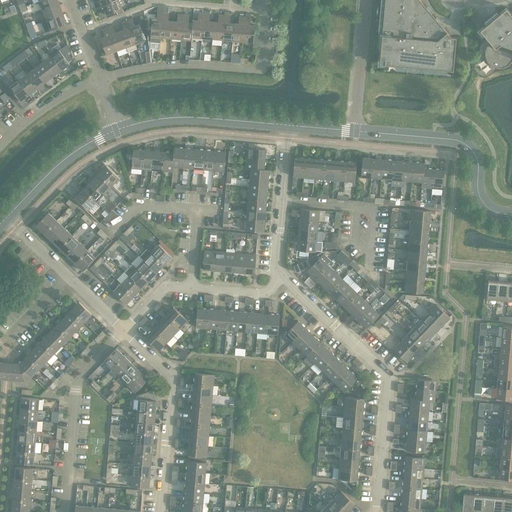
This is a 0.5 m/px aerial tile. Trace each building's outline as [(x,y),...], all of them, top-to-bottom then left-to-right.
[(58,0),(45,0),(40,2),(43,12),(60,5),(58,0)] [(119,0),(118,0),(100,0),(93,3),(96,9),(119,0)] [(119,0),(96,9),(98,14),(104,11),(106,16),(122,10),(119,0)] [(384,0),(379,64),(453,71),(456,37),(451,37),(419,0),(384,0)] [(47,21),(64,15),(60,5),(43,12),(47,21)] [(150,38),(151,38),(150,43),(160,44),(161,39),(164,6),(158,6),(156,21),(152,20),(151,31),(150,38)] [(164,6),(161,39),(171,39),(172,23),(168,22),(169,15),(168,15),(169,6),(164,6)] [(493,67),(494,68),(496,68),(497,68),(498,69),(500,69),(502,69),(503,68),(504,68),(505,68),(506,67),(507,66),(509,65),(510,64),(511,63),(511,62),(511,61),(511,16),(505,9),(479,30),(490,43),(489,44),(488,45),(487,46),(487,47),(486,48),(486,49),(485,51),(485,52),(485,53),(485,55),(485,56),(485,57),(486,58),(486,60),(486,61),(487,62),(488,63),(489,64),(490,65),(491,66),(492,67),(493,67)] [(192,38),(202,39),(204,14),(198,14),(197,21),(192,21),(192,24),(193,24),(192,38)] [(204,14),(202,39),(212,40),(214,23),(209,22),(209,15),(204,14)] [(64,15),(47,21),(51,31),(67,25),(64,15)] [(172,23),(171,39),(181,40),(183,16),(177,15),(177,23),(172,23)] [(183,16),(181,40),(192,41),(192,38),(193,24),(192,24),(188,24),(189,16),(183,16)] [(214,23),(212,40),(222,40),(224,16),(218,16),(218,23),(214,23)] [(224,16),(222,40),(232,41),(234,24),(229,24),(230,17),(229,17),(224,16)] [(234,24),(232,41),(243,42),(245,18),(239,18),(238,25),(234,24)] [(245,18),(243,42),(253,43),(254,26),(250,26),(250,19),(245,18)] [(127,22),(136,45),(146,41),(140,25),(136,27),(133,20),(127,22)] [(120,33),(126,48),(128,53),(137,50),(136,45),(127,22),(122,24),(124,31),(120,33)] [(108,29),(116,52),(126,48),(120,33),(116,34),(114,27),(108,29)] [(116,52),(108,29),(103,31),(105,38),(101,40),(104,49),(106,55),(107,56),(116,52)] [(48,52),(51,57),(61,71),(70,64),(59,50),(61,49),(58,44),(48,52)] [(43,63),(53,77),(61,71),(51,57),(43,63)] [(35,69),(45,83),(53,77),(43,63),(35,69)] [(45,83),(35,69),(26,75),(37,89),(45,83)] [(18,81),(29,95),(37,89),(26,75),(18,81)] [(29,95),(18,81),(10,87),(19,100),(20,101),(29,95)] [(10,87),(7,89),(17,102),(19,100),(10,87)] [(173,167),(183,168),(184,149),(174,148),(173,153),(174,153),(173,167)] [(246,158),(265,160),(266,150),(247,148),(246,158)] [(142,169),(143,150),(133,149),(131,168),(142,169)] [(184,149),(183,168),(193,169),(195,150),(184,149)] [(143,150),(142,169),(152,170),(153,151),(143,150)] [(195,150),(193,169),(203,170),(205,151),(195,150)] [(153,151),(152,170),(162,171),(164,152),(153,151)] [(205,151),(203,170),(213,171),(215,151),(205,151)] [(215,151),(213,171),(224,172),(225,152),(215,151)] [(164,152),(162,171),(173,172),(173,167),(174,153),(173,153),(164,152)] [(265,160),(246,158),(245,169),(250,170),(250,169),(264,170),(265,160)] [(303,178),(305,159),(294,158),(293,177),(303,178)] [(371,178),(373,159),(362,158),(361,177),(371,178)] [(305,159),(303,178),(313,179),(315,160),(305,159)] [(373,159),(371,178),(381,179),(383,160),(373,159)] [(315,160),(313,179),(323,180),(325,161),(315,160)] [(383,160),(381,179),(392,180),(393,161),(383,160)] [(325,161),(323,180),(334,180),(335,161),(325,161)] [(335,161),(334,180),(344,181),(345,162),(335,161)] [(393,161),(392,180),(402,181),(403,162),(393,161)] [(345,162),(344,181),(354,182),(356,163),(345,162)] [(403,162),(402,181),(412,182),(413,163),(403,162)] [(412,182),(421,183),(422,183),(423,169),(424,169),(424,164),(413,163),(412,182)] [(98,174),(110,186),(118,178),(106,166),(98,174)] [(249,179),(268,181),(269,170),(264,170),(250,169),(250,170),(249,179)] [(422,183),(421,183),(421,188),(432,189),(433,170),(424,169),(423,169),(422,183)] [(433,170),(432,189),(442,190),(444,171),(433,170)] [(98,174),(90,181),(103,194),(110,186),(98,174)] [(248,189),(267,191),(268,181),(249,179),(248,189)] [(83,189),(96,201),(103,194),(90,181),(83,189)] [(88,209),(96,201),(83,189),(75,197),(88,209)] [(247,199),(266,201),(267,191),(248,189),(247,199)] [(246,210),(266,211),(266,201),(247,199),(246,210)] [(299,219),(318,221),(319,210),(300,209),(299,219)] [(410,220),(429,222),(430,211),(411,209),(410,220)] [(245,220),(265,221),(266,211),(246,210),(245,220)] [(44,233),(56,220),(48,213),(36,225),(44,233)] [(299,219),(298,229),(317,231),(318,221),(299,219)] [(56,220),(44,233),(51,241),(64,228),(56,220)] [(265,221),(245,220),(245,230),(264,232),(265,221)] [(409,230),(428,232),(429,222),(410,220),(409,230)] [(59,248),(71,235),(64,228),(51,241),(59,248)] [(298,229),(297,239),(316,241),(317,231),(298,229)] [(408,240),(427,242),(428,232),(409,230),(408,240)] [(71,235),(59,248),(67,256),(79,243),(71,235)] [(322,242),(316,241),(297,239),(297,250),(300,250),(299,256),(307,256),(308,251),(318,252),(321,249),(322,242)] [(408,250),(427,252),(427,242),(408,240),(408,250)] [(150,253),(163,265),(171,257),(171,256),(174,253),(162,242),(159,245),(158,244),(150,253)] [(79,243),(67,256),(75,263),(87,250),(79,243)] [(119,245),(115,248),(120,253),(121,255),(125,251),(119,245)] [(87,250),(75,263),(83,271),(95,258),(87,250)] [(407,260),(426,262),(427,252),(408,250),(407,260)] [(213,271),(215,251),(204,251),(202,270),(213,271)] [(215,251),(213,271),(223,271),(225,252),(215,251)] [(342,251),(334,259),(341,266),(344,262),(349,257),(342,251)] [(225,252),(223,271),(233,272),(235,253),(225,252)] [(143,260),(156,273),(163,265),(150,253),(143,260)] [(235,253),(233,272),(243,273),(245,254),(235,253)] [(245,254),(243,273),(254,274),(256,255),(245,254)] [(307,286),(327,265),(320,257),(311,267),(310,266),(307,260),(293,266),(296,272),(305,268),(307,270),(307,271),(311,275),(304,283),(307,286)] [(136,268),(148,280),(156,273),(143,260),(136,268)] [(406,271),(425,272),(426,262),(407,260),(406,271)] [(90,269),(101,279),(105,275),(104,273),(106,270),(104,268),(100,264),(97,261),(93,265),(90,269)] [(105,261),(102,265),(112,274),(115,271),(105,261)] [(327,265),(307,286),(310,289),(317,281),(322,285),(335,272),(327,265)] [(128,276),(141,288),(148,280),(136,268),(128,276)] [(405,281),(424,282),(425,272),(406,271),(405,281)] [(335,272),(322,285),(329,292),(342,279),(335,272)] [(121,284),(134,296),(141,288),(128,276),(121,284)] [(342,279),(329,292),(336,299),(350,286),(342,279)] [(496,301),(498,281),(488,280),(486,300),(496,301)] [(424,282),(405,281),(404,291),(423,293),(424,282)] [(498,281),(496,301),(507,302),(508,282),(498,281)] [(113,292),(126,304),(134,296),(121,284),(113,292)] [(350,286),(336,299),(344,307),(357,293),(350,286)] [(357,293),(344,307),(351,314),(364,300),(357,293)] [(385,293),(379,299),(384,303),(389,297),(385,293)] [(364,300),(351,314),(358,321),(372,307),(364,300)] [(71,310),(84,322),(92,314),(79,302),(71,310)] [(429,312),(443,325),(450,317),(436,304),(429,312)] [(166,315),(180,329),(187,321),(187,320),(183,317),(173,307),(166,315)] [(372,307),(358,321),(366,328),(379,314),(372,307)] [(206,329),(208,309),(197,308),(195,328),(206,329)] [(208,309),(206,329),(216,329),(218,310),(208,309)] [(84,322),(71,310),(64,318),(76,330),(84,322)] [(218,310),(216,329),(226,330),(228,311),(218,310)] [(228,311),(226,330),(236,331),(238,312),(228,311)] [(238,312),(236,331),(247,332),(248,313),(238,312)] [(417,315),(436,332),(443,325),(429,312),(422,319),(418,315),(417,315)] [(248,313),(247,332),(257,333),(258,314),(248,313)] [(258,314),(257,333),(267,334),(268,314),(258,314)] [(268,314),(267,334),(277,335),(279,315),(268,314)] [(159,322),(173,336),(180,329),(166,315),(159,322)] [(415,327),(429,340),(436,332),(417,315),(411,322),(415,326),(415,327)] [(76,330),(64,318),(56,326),(69,338),(76,330)] [(292,342),(305,328),(298,321),(284,335),(292,342)] [(152,330),(166,343),(173,336),(159,322),(152,330)] [(49,333),(61,346),(69,338),(56,326),(49,333)] [(408,334),(421,347),(429,340),(415,327),(408,334)] [(501,338),(511,338),(511,328),(502,327),(501,338)] [(292,342),(299,349),(313,335),(305,328),(292,342)] [(166,343),(152,330),(144,337),(159,351),(166,343)] [(61,346),(49,333),(41,341),(54,353),(61,346)] [(401,341),(414,355),(421,347),(408,334),(401,341)] [(307,356),(320,342),(313,335),(299,349),(307,356)] [(500,348),(511,348),(511,338),(501,338),(500,348)] [(33,349),(46,361),(54,353),(41,341),(33,349)] [(414,355),(401,341),(393,349),(407,362),(414,355)] [(81,342),(77,346),(83,351),(87,347),(81,342)] [(320,342),(307,356),(314,363),(327,349),(320,342)] [(511,348),(500,348),(499,358),(511,359),(511,348)] [(26,357),(39,369),(46,361),(33,349),(26,357)] [(112,369),(124,356),(116,349),(104,361),(112,369)] [(182,349),(178,354),(183,359),(188,354),(182,349)] [(327,349),(314,363),(321,370),(335,357),(327,349)] [(119,377),(132,364),(124,356),(112,369),(119,377)] [(18,365),(30,376),(31,377),(39,369),(26,357),(18,365)] [(335,357),(321,370),(329,377),(342,364),(335,357)] [(493,368),(498,368),(511,369),(511,359),(499,358),(494,358),(493,368)] [(30,376),(18,365),(12,364),(11,380),(24,381),(30,376)] [(132,364),(119,377),(127,384),(139,371),(132,364)] [(342,364),(329,377),(336,384),(349,371),(342,364)] [(511,369),(498,368),(497,378),(511,379),(511,369)] [(139,371),(127,384),(135,392),(148,379),(139,371)] [(349,371),(336,384),(344,392),(357,378),(349,371)] [(193,384),(200,384),(213,386),(213,375),(194,373),(193,384)] [(511,379),(497,378),(496,388),(511,389),(511,379)] [(416,390),(435,392),(436,381),(417,379),(416,390)] [(192,394),(200,395),(212,396),(213,386),(200,384),(193,384),(192,394)] [(511,389),(496,388),(495,399),(511,400),(511,389)] [(435,392),(416,390),(415,400),(429,401),(429,402),(434,402),(435,392)] [(192,404),(200,405),(211,406),(212,396),(200,395),(192,394),(192,404)] [(344,408),(363,409),(364,399),(345,397),(344,408)] [(21,409),(38,411),(39,399),(22,398),(21,409)] [(137,411),(155,412),(156,401),(138,399),(137,411)] [(428,411),(429,402),(429,401),(415,400),(410,399),(409,410),(428,411)] [(191,414),(200,415),(210,416),(211,406),(200,405),(192,404),(191,414)] [(343,418),(362,420),(363,409),(344,408),(343,418)] [(20,420),(37,421),(38,411),(21,409),(20,420)] [(408,420),(427,422),(428,411),(409,410),(408,420)] [(137,421),(154,423),(155,412),(137,411),(137,421)] [(190,424),(200,425),(209,426),(210,416),(200,415),(191,414),(190,424)] [(342,428),(361,430),(362,420),(343,418),(342,428)] [(503,428),(511,428),(511,418),(504,418),(503,428)] [(19,430),(36,432),(37,421),(20,420),(19,430)] [(407,430),(426,432),(427,422),(408,420),(407,430)] [(136,432),(153,434),(154,423),(137,421),(136,432)] [(189,434),(200,435),(208,436),(209,426),(200,425),(190,424),(189,434)] [(341,438),(360,440),(361,430),(342,428),(341,438)] [(502,438),(511,439),(511,428),(503,428),(502,438)] [(18,441),(35,443),(36,432),(19,430),(18,441)] [(406,440),(426,442),(426,432),(407,430),(406,440)] [(135,443),(152,445),(153,434),(136,432),(135,443)] [(188,445),(200,445),(207,446),(208,436),(200,435),(189,434),(188,445)] [(340,449),(359,450),(360,440),(341,438),(340,449)] [(501,448),(511,449),(511,439),(502,438),(501,448)] [(426,442),(406,440),(406,451),(425,453),(426,442)] [(17,452),(34,453),(35,443),(18,441),(17,452)] [(134,454),(151,455),(152,445),(135,443),(134,454)] [(200,445),(188,445),(187,455),(206,457),(207,446),(200,445)] [(495,458),(500,458),(500,459),(511,459),(511,449),(501,448),(496,448),(495,458)] [(339,459),(358,460),(359,450),(340,449),(339,459)] [(34,453),(17,452),(15,463),(33,464),(34,453)] [(133,465),(150,466),(151,455),(134,454),(133,465)] [(404,467),(423,469),(424,458),(405,457),(404,467)] [(339,469),(358,471),(358,460),(339,459),(339,469)] [(511,459),(500,459),(499,469),(511,469),(511,459)] [(186,472),(200,473),(205,473),(206,463),(187,461),(186,472)] [(132,475),(149,477),(150,466),(133,465),(132,475)] [(14,478),(32,480),(33,469),(15,467),(14,478)] [(403,477),(422,479),(423,469),(404,467),(403,477)] [(358,471),(339,469),(338,479),(357,481),(358,471)] [(511,469),(499,469),(499,479),(511,480),(511,469)] [(185,482),(200,483),(204,483),(205,473),(200,473),(186,472),(185,482)] [(149,477),(132,475),(131,487),(148,488),(149,477)] [(402,487),(421,489),(422,479),(403,477),(402,487)] [(13,489),(31,491),(32,480),(14,478),(13,489)] [(184,492),(200,493),(203,493),(204,483),(200,483),(185,482),(184,492)] [(402,498),(421,499),(421,489),(402,487),(402,498)] [(31,491),(13,489),(12,500),(30,501),(31,491)] [(333,499),(347,511),(354,504),(341,491),(333,499)] [(183,502),(200,503),(203,504),(203,493),(200,493),(184,492),(183,502)] [(458,511),(472,511),(474,495),(463,494),(462,508),(459,508),(458,511)] [(474,495),(472,511),(482,511),(484,496),(474,495)] [(484,496),(482,511),(492,511),(494,497),(484,496)] [(494,497),(492,511),(502,511),(504,498),(494,497)] [(401,508),(420,509),(421,499),(402,498),(401,508)] [(511,511),(511,498),(504,498),(502,511),(511,511)] [(326,506),(332,511),(346,511),(347,511),(333,499),(326,506)] [(11,510),(27,511),(28,511),(30,501),(12,500),(11,510)] [(182,511),(201,511),(203,504),(200,503),(183,502),(182,511)]
